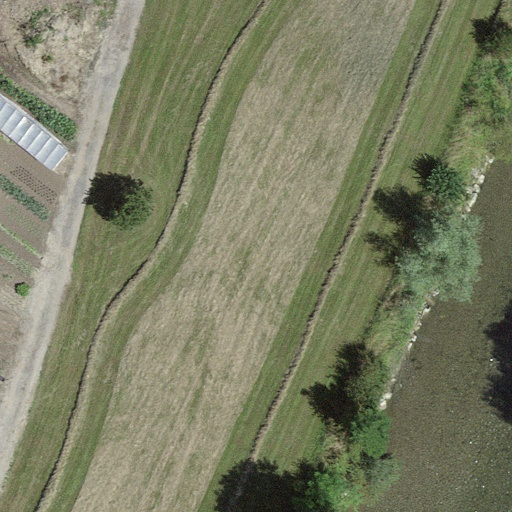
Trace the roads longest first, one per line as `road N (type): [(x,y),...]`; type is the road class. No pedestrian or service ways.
road 1 (track): [(0,459),(80,201)]
road 2 (track): [(80,201),(137,0)]
